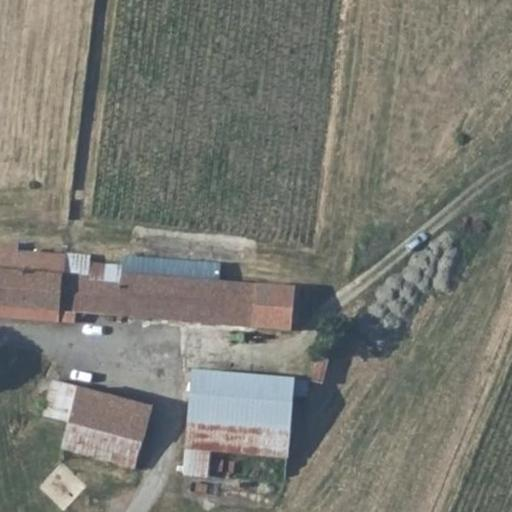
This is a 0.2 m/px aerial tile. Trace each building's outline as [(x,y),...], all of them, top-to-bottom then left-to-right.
[(0,319),(58,324),(66,255),(18,252),(18,244),(0,247),(0,319)] [(66,255),(58,324),(75,325),(75,315),(121,317),(122,320),(151,322),(151,320),(292,332),(296,288),(126,274),(120,274),(122,266),(90,262),(90,256),(67,254),(66,255)] [(192,371),(184,476),(287,485),(291,429),(313,431),(317,383),(192,371)] [(68,425),(60,451),(135,470),(153,408),(52,381),(43,417),(68,425)] [(155,511),(174,511),(184,500),(171,491),(155,511)]
